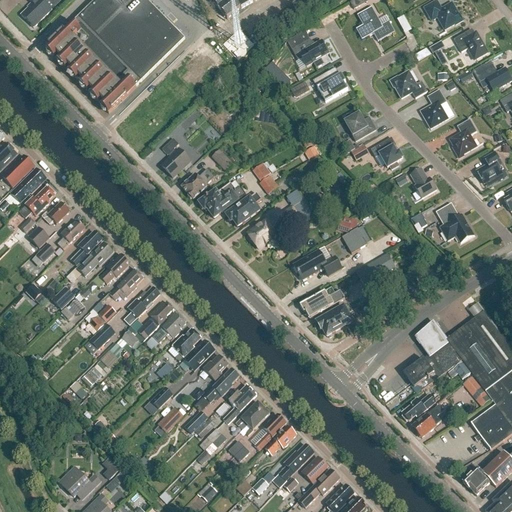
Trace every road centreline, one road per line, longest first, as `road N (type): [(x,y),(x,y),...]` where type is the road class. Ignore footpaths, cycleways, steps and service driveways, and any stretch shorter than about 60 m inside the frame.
road 1 (residential): [(377,511),(0,125)]
road 2 (tertiary): [(343,391),(0,40)]
road 3 (residential): [(511,245),(359,77)]
road 4 (tertiary): [(343,391),(411,323),(511,263)]
road 5 (tertiary): [(460,511),(343,391)]
